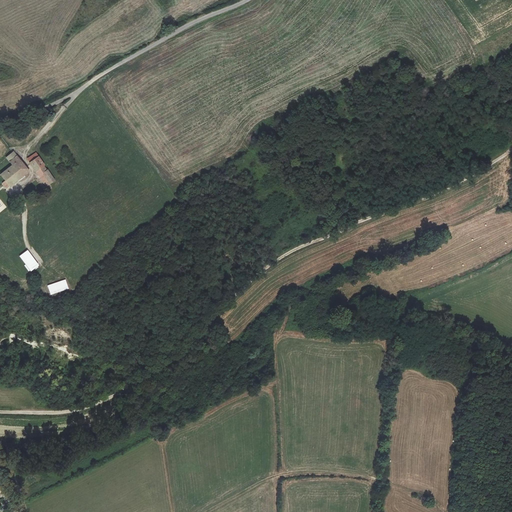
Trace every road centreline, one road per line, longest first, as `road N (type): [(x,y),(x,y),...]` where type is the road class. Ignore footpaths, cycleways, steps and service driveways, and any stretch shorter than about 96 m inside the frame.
road 1 (track): [(511,150),(428,195),(291,250),(181,350),(101,401),(61,412),(0,411)]
road 2 (unclassified): [(247,0),(68,96),(0,122)]
road 3 (track): [(445,511),(433,499),(372,478),(293,471),(206,511)]
